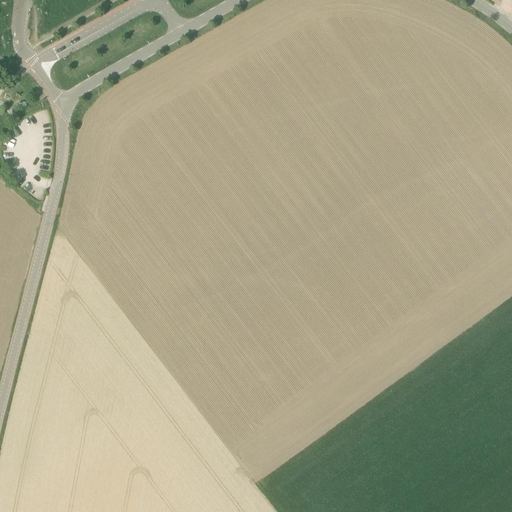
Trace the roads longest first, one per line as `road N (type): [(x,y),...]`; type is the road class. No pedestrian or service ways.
road 1 (tertiary): [(0,416),(56,185),(63,102)]
road 2 (tertiary): [(181,35),(157,3),(31,61)]
road 3 (tertiary): [(63,102),(181,35)]
road 4 (track): [(63,102),(29,125),(31,172),(54,194)]
